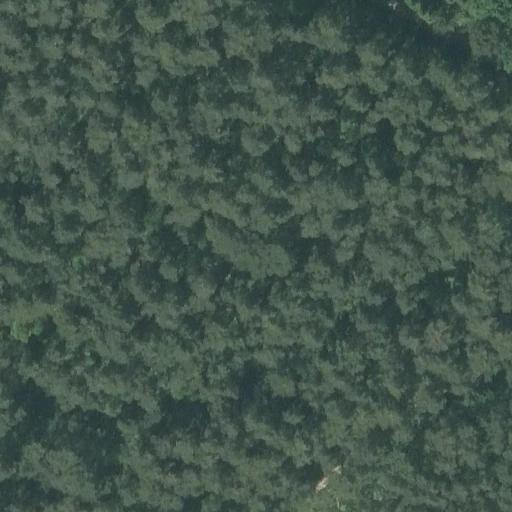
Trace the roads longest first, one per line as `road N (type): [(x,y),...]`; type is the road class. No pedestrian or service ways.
road 1 (track): [(293,511),(312,486),(511,337)]
road 2 (track): [(511,72),(368,0)]
road 3 (unknown): [(511,56),(402,0)]
